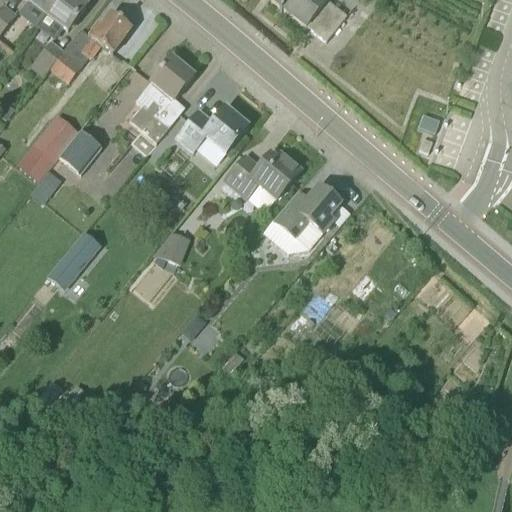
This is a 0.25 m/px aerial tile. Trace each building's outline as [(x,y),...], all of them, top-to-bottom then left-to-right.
[(46,18),(59,0),(24,0),(24,1),(46,18)] [(80,0),(59,0),(46,18),(67,35),(86,10),(78,3),(80,0)] [(281,16),(283,14),(305,32),(306,31),(326,46),(347,20),(327,4),(330,0),(273,0),(270,4),(280,12),(279,14),(281,16)] [(3,10),(0,13),(0,38),(15,20),(3,10)] [(81,34),(50,72),(42,82),(52,89),(59,79),(69,87),(89,62),(90,63),(101,49),(113,58),(132,32),(111,17),(101,30),(98,28),(89,40),(81,34)] [(50,46),(31,70),(43,80),(62,56),(50,46)] [(129,127),(139,135),(130,147),(146,160),(185,113),(174,104),(193,81),(171,63),(142,97),(153,106),(146,114),(142,111),(129,127)] [(197,117),(176,143),(193,157),(205,142),(225,158),(247,132),(224,113),(211,128),(197,117)] [(61,184),(48,174),(77,134),(56,118),(17,171),(38,186),(32,195),(45,205),(61,184)] [(434,138),(439,125),(423,119),(418,132),(434,138)] [(100,154),(79,137),(58,162),(80,180),(100,154)] [(276,204),(300,175),(279,159),(276,163),(270,159),(259,173),(244,161),(224,185),(246,203),(257,189),(276,204)] [(303,209),(294,201),(262,239),(285,259),(308,255),(333,226),(329,222),(340,209),(318,191),(303,209)] [(47,282),(58,291),(63,284),(69,290),(101,251),(83,237),(47,282)] [(190,245),(174,238),(156,260),(180,270),(190,245)] [(181,339),(203,352),(217,329),(195,316),(181,339)]
